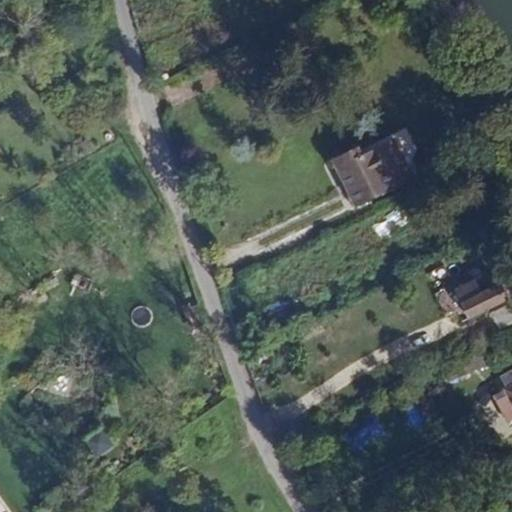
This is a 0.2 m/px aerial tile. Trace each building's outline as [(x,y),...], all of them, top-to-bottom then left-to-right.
[(392,0),(385,0),(381,3),(389,17),(399,12),(392,0)] [(391,143),(377,149),(394,186),(407,179),(391,143)] [(394,186),(377,149),(377,148),(362,155),(357,146),(334,158),(355,205),(394,187),(394,186)] [(480,165),(471,169),(474,178),(484,173),(480,165)] [(489,194),(464,207),(471,219),(495,207),(489,194)] [(491,283),(500,279),(495,269),(485,274),(481,267),(473,271),(476,278),(474,278),(480,289),(491,283)] [(491,283),(480,289),(482,294),(489,307),(505,300),(498,285),(493,287),(491,283)] [(502,283),(498,285),(505,300),(509,298),(502,283)] [(489,307),(482,294),(477,296),(483,310),(489,307)] [(511,303),(492,314),(499,327),(511,320),(511,303)] [(481,348),(442,368),(449,380),(487,361),(481,348)] [(505,351),(493,356),(497,364),(509,359),(505,351)] [(511,369),(506,373),(511,386),(505,389),(507,393),(497,398),(509,422),(511,420),(511,369)]
